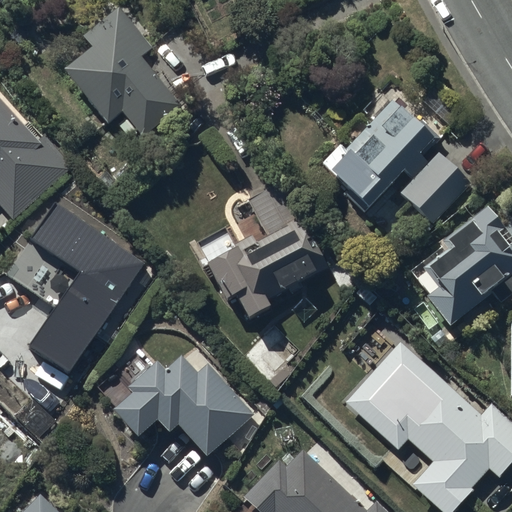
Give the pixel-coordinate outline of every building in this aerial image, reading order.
[(182,109),(142,61),(153,51),(118,10),(83,41),(85,44),(57,69),(108,129),(122,117),(143,142),(182,109)] [(37,142),(0,102),(0,208),(13,223),(72,168),(43,137),(37,142)] [(371,215),(405,176),(412,182),(399,197),(434,229),(473,186),(434,151),(438,146),(436,144),(441,139),(422,122),(418,126),(393,103),(368,130),(358,121),(341,139),(350,147),(328,172),(338,181),(336,183),(371,215)] [(273,314),(270,308),(310,285),(313,290),(326,282),(329,287),(335,283),(281,186),(248,203),(269,242),(258,249),(252,238),(235,248),(226,232),(191,251),(204,275),(208,272),(227,308),(237,302),(250,327),(273,314)] [(511,298),(511,241),(488,211),(409,274),(430,301),(428,303),(451,332),(492,298),(500,308),(511,298)] [(496,474),(511,457),(511,424),(491,405),(479,417),(398,342),(341,403),(395,453),(406,441),(431,464),(409,487),(436,511),(452,511),(471,492),(466,487),(486,466),(496,474)] [(130,394),(111,410),(133,435),(153,417),(165,431),(175,423),(203,455),(249,415),(206,365),(197,372),(180,353),(162,368),(156,360),(125,387),(130,394)] [(277,458),(239,497),(254,511),(386,511),(374,500),(364,511),(300,449),(285,465),(277,458)] [(57,511),(37,492),(17,511),(57,511)]
